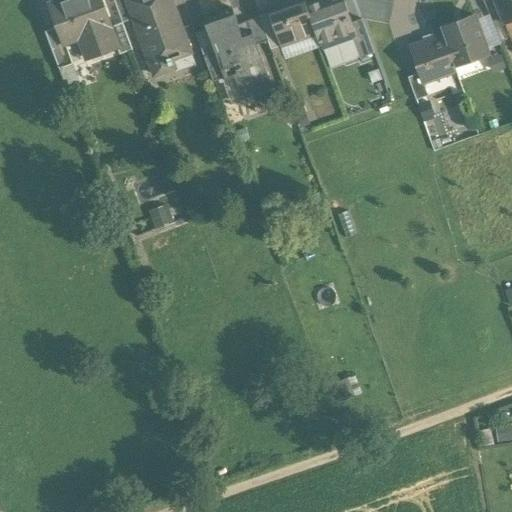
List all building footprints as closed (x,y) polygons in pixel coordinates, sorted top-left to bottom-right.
[(117,47),(99,0),(62,0),(48,6),(57,29),(63,47),(65,46),(78,41),(85,60),(117,47)] [(127,0),(112,0),(122,23),(132,20),(125,1),(128,0),(127,0)] [(128,0),(125,1),(132,20),(152,76),(173,68),(168,54),(187,46),(170,0),(128,0)] [(303,0),(285,0),(267,7),(269,12),(281,46),(281,47),(316,34),(305,5),(303,0)] [(337,7),(330,5),(328,0),(318,0),(318,1),(305,5),(316,34),(320,46),(332,42),(336,45),(352,39),(354,38),(349,23),(343,5),(337,7)] [(511,38),(511,41),(511,0),(481,0),(500,43),(511,38)] [(232,9),(203,19),(214,51),(224,79),(234,75),(243,101),(273,90),(257,46),(248,20),(237,24),(232,9)] [(269,12),(259,16),(268,42),(271,50),(281,46),(269,12)] [(259,16),(248,20),(257,46),(268,42),(259,16)] [(429,97),(425,85),(457,74),(454,67),(488,55),(475,17),(441,29),(443,35),(410,46),(420,75),(408,79),(416,102),(429,97)] [(373,53),(361,19),(349,23),(354,38),(352,39),(358,58),(373,53)] [(65,46),(63,47),(57,29),(45,34),(58,70),(72,65),(65,46)] [(214,51),(203,55),(213,83),(224,79),(214,51)] [(156,229),(174,223),(168,203),(150,209),(156,229)]
